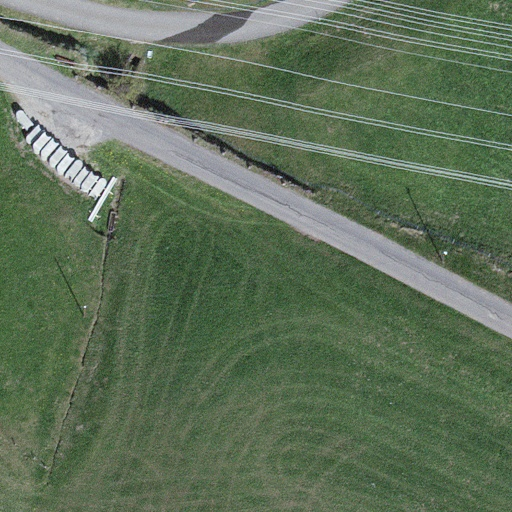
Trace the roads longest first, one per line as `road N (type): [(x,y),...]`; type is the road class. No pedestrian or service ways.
road 1 (unclassified): [(0,60),(511,327)]
road 2 (residential): [(318,0),(225,30),(138,25),(28,0)]
